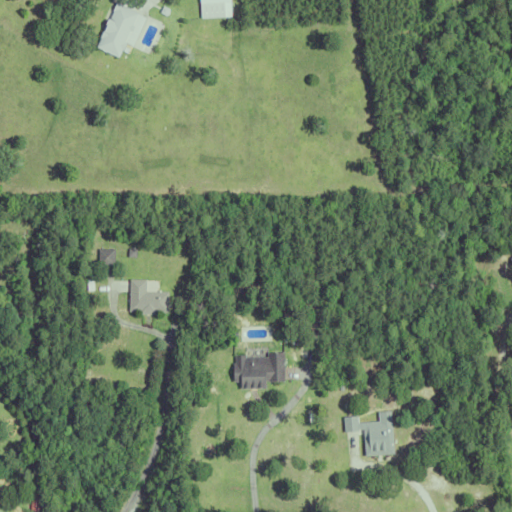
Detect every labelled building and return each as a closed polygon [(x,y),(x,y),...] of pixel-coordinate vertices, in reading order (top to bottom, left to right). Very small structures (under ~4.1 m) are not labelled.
[(132,22),(129,29),(128,28),(123,39),(124,40),(121,47),(120,46),(116,54),(94,43),(98,34),(97,34),(106,14),(107,14),(110,8),(110,7),(113,0),(118,0),(137,9),(131,21),(132,22)] [(197,0),(228,0),(229,12),(199,14),(197,0)] [(158,9),(161,2),(167,5),(164,12),(158,9)] [(96,261),(97,246),(112,246),(112,262),(96,261)] [(126,254),(126,246),(135,246),(134,254),(126,254)] [(336,274),(336,268),(352,270),(351,276),(336,274)] [(296,275),(304,274),(305,281),(298,282),(296,275)] [(84,276),(91,275),(93,287),(85,288),(84,276)] [(136,309),(127,308),(128,276),(144,276),(144,288),(166,289),(166,310),(156,309),(156,312),(136,311),(136,309)] [(263,378),(263,386),(238,386),(238,378),(230,378),(230,360),(233,360),(233,352),(243,352),(243,354),(265,354),(265,350),(282,350),(282,378),(263,378)] [(362,452),(360,426),(356,426),(356,428),(341,429),(340,413),(355,412),(356,420),(377,418),(376,409),(389,408),(392,450),(362,452)]
